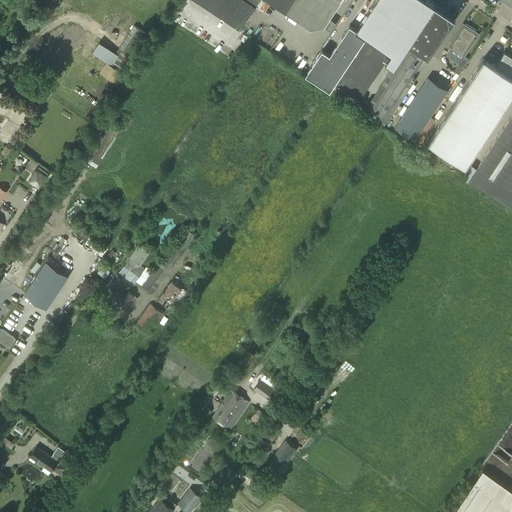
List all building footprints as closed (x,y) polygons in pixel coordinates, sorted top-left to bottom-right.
[(193,0),(239,30),(259,0),(267,0),(311,29),(325,26),(342,0),(193,0)] [(323,48),(306,72),(331,88),(334,84),(368,33),(389,0),(374,0),(357,27),(350,23),(331,53),(323,48)] [(423,0),(389,0),(368,33),(393,49),(387,57),(396,63),(408,45),(428,59),(454,20),(423,0)] [(451,47),(445,55),(458,64),(455,68),(454,70),(459,73),(469,59),(469,58),(464,55),(478,34),(474,31),(475,30),(471,27),(470,28),(463,24),(449,45),(451,47)] [(134,25),(109,63),(120,71),(126,61),(130,63),(141,47),(137,45),(145,33),(134,25)] [(368,33),(334,84),(358,100),(387,57),(393,49),(368,33)] [(396,63),(366,108),(385,122),(428,59),(408,45),(396,63)] [(429,141),(466,166),(511,95),(511,56),(505,52),(498,61),(499,62),(495,67),(483,59),(429,141)] [(123,73),(120,71),(109,63),(106,61),(99,72),(116,83),(123,73)] [(448,90),(428,76),(394,127),(415,140),(448,90)] [(511,114),(468,181),(511,209),(511,114)] [(96,167),(122,129),(110,121),(111,121),(104,115),(82,146),(91,151),(85,160),(96,167)] [(8,155),(11,150),(6,146),(2,152),(8,155)] [(36,170),(29,180),(39,187),(46,177),(36,170)] [(186,227),(163,257),(160,254),(156,259),(159,262),(156,265),(165,272),(167,274),(196,235),(186,227)] [(136,280),(142,284),(151,273),(141,265),(152,249),(142,241),(120,272),(134,283),(136,280)] [(3,259),(0,263),(0,269),(5,273),(11,265),(3,259)] [(24,293),(46,308),(67,276),(46,261),(24,293)] [(156,265),(151,273),(142,284),(142,285),(150,291),(165,272),(156,265)] [(180,283),(183,280),(177,275),(159,296),(171,306),(186,287),(180,283)] [(128,290),(124,296),(116,290),(106,303),(121,314),(128,304),(132,306),(138,298),(135,296),(135,295),(128,290)] [(149,334),(163,313),(150,304),(135,325),(149,334)] [(4,328),(0,335),(0,339),(12,346),(18,336),(4,328)] [(249,346),(242,358),(253,364),(260,352),(249,346)] [(326,379),(337,361),(329,357),(319,374),(326,379)] [(304,393),(293,408),(302,414),(313,399),(324,381),(315,375),(304,393)] [(267,400),(275,390),(264,382),(267,378),(263,376),(253,389),(267,400)] [(250,403),(231,390),(212,416),(231,430),(250,403)] [(281,397),(277,402),(289,410),(293,404),(281,397)] [(207,407),(202,414),(208,417),(212,411),(207,407)] [(264,413),(257,409),(249,420),(259,429),(268,417),(264,413)] [(267,464),(278,473),(279,473),(297,449),(285,440),(267,464)] [(37,446),(30,456),(60,477),(65,470),(61,468),(70,454),(58,446),(53,453),(51,456),(37,446)] [(511,511),(511,490),(482,470),(451,511),(511,511)] [(188,511),(189,511),(201,497),(190,488),(178,503),(188,511)] [(160,498),(151,510),(154,511),(171,511),(177,505),(164,494),(162,496),(160,498)]
